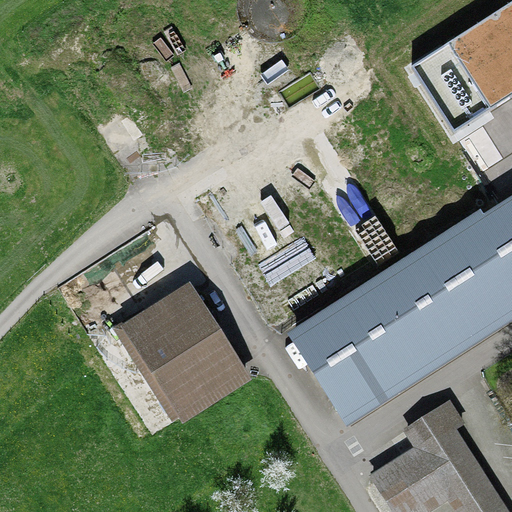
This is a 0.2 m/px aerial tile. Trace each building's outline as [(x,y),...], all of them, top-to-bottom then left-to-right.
[(511,0),(483,0),(384,64),(483,219),(511,200),(511,0)] [(225,82),(183,18),(105,68),(146,133),(225,82)] [(262,137),(265,143),(239,159),(271,210),(324,177),(289,120),(262,137)] [(511,298),(511,200),(483,219),(295,339),(340,409),(511,298)] [(245,227),(229,202),(212,212),(228,238),(245,227)] [(370,262),(332,202),(234,265),(272,324),(370,262)] [(127,332),(181,417),(245,376),(191,291),(127,332)] [(421,511),(449,494),(460,511),(503,511),(452,432),(462,425),(448,404),(408,430),(421,450),(373,480),(389,506),(393,511),(421,511)]
